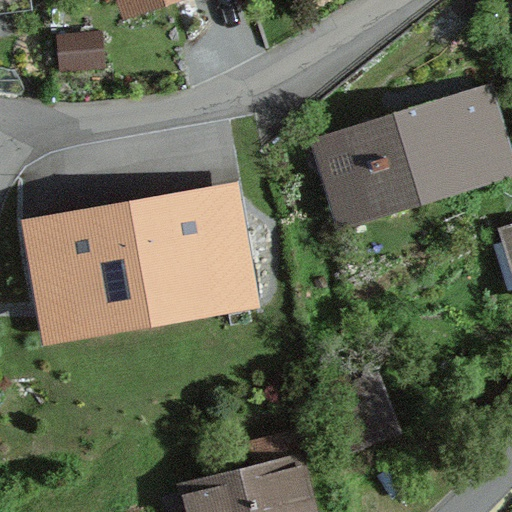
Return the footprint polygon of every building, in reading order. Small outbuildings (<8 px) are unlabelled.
[(352,130),(379,207),(507,167),(491,101),(466,109),(462,96),(352,130)] [(63,229),(78,317),(217,295),(202,207),(174,211),(106,222),(63,229)] [(511,223),(503,227),(511,256),(511,223)] [(334,394),(353,444),(393,429),(375,379),(334,394)] [(307,511),(289,438),(256,446),(264,475),(189,494),(193,511),(307,511)]
